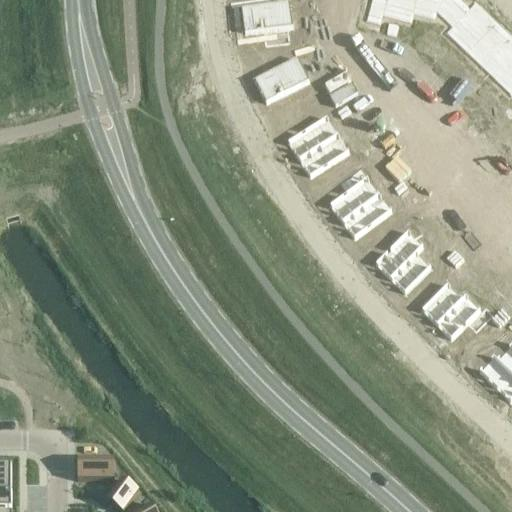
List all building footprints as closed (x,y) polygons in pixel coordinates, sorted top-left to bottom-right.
[(385,0),(383,10),(412,18),(414,7),(416,0),(385,0)] [(416,0),(414,7),(437,13),(444,0),(416,0)] [(460,0),(444,0),(437,13),(452,27),(469,9),(460,0)] [(452,27),(448,30),(469,50),(495,22),(475,3),(469,9),(452,27)] [(280,5),(240,10),(244,37),(271,33),(274,50),(299,46),(297,30),(284,32),(280,5)] [(368,20),(366,32),(374,34),(377,22),(368,20)] [(469,50),(469,51),(484,65),(510,37),(495,22),(469,50)] [(400,28),(397,40),(405,42),(408,30),(400,28)] [(420,30),(414,42),(419,43),(422,45),(428,35),(424,32),(420,30)] [(511,38),(510,37),(484,65),(499,79),(511,65),(511,38)] [(433,44),(426,53),(432,59),(440,51),(433,44)] [(440,51),(432,59),(438,65),(446,56),(440,51)] [(289,64),(253,83),(265,107),(290,94),(298,110),(321,98),(313,83),(301,89),(289,64)] [(511,65),(499,79),(511,90),(511,65)] [(458,69),(450,78),(456,82),(463,74),(458,69)] [(479,88),(471,97),(477,102),(485,94),(479,88)] [(485,94),(477,102),(483,108),(491,100),(485,94)] [(306,132),(286,145),(298,163),(332,141),(320,123),(328,118),(321,107),(298,121),(306,132)] [(511,120),(509,117),(500,126),(506,131),(511,124),(511,120)] [(332,141),(298,163),(310,181),(329,168),(336,180),(358,165),(351,154),(343,159),(332,141)] [(347,194),(328,208),(341,225),(373,201),(360,184),(368,178),(360,168),(339,184),(347,194)] [(373,201),(341,225),(354,242),(373,228),(381,239),(402,223),(394,213),(386,218),(373,201)] [(441,220),(432,229),(438,234),(446,225),(441,220)] [(446,225),(438,234),(443,239),(451,230),(446,225)] [(400,240),(374,266),(390,281),(416,255),(400,240)] [(416,255),(390,281),(405,296),(431,270),(416,255)] [(486,267),(478,275),(484,280),(492,272),(486,267)] [(492,272),(484,280),(489,286),(497,277),(492,272)] [(447,286),(421,312),(437,327),(463,301),(447,286)] [(463,301),(437,327),(452,342),(478,316),(463,301)] [(511,321),(505,314),(500,319),(509,328),(511,324),(511,321)] [(491,328),(487,333),(495,341),(500,336),(491,328)] [(477,344),(473,348),(481,357),(486,352),(477,344)] [(511,354),(501,366),(511,377),(511,354)] [(511,377),(501,366),(486,382),(511,405),(511,403),(511,377)] [(113,462),(77,462),(77,483),(113,483),(113,481),(110,482),(110,463),(113,463),(113,462)] [(0,511),(11,511),(11,467),(0,467),(0,511)] [(109,501),(123,511),(125,511),(139,494),(122,481),(105,503),(107,504),(109,501)]
